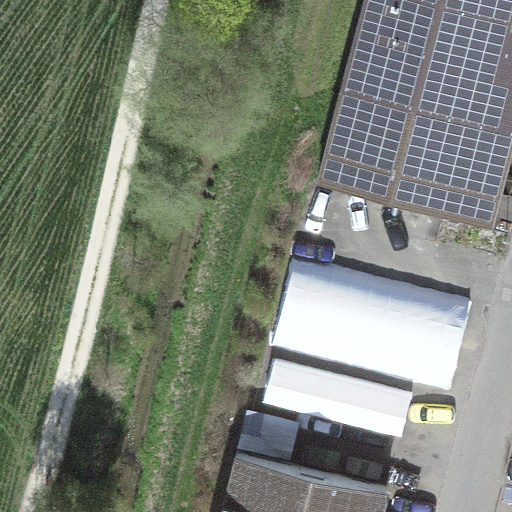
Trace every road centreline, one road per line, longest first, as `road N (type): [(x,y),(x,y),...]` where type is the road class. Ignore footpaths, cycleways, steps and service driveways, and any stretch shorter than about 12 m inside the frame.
road 1 (track): [(35,511),(156,0)]
road 2 (residential): [(511,351),(467,511)]
